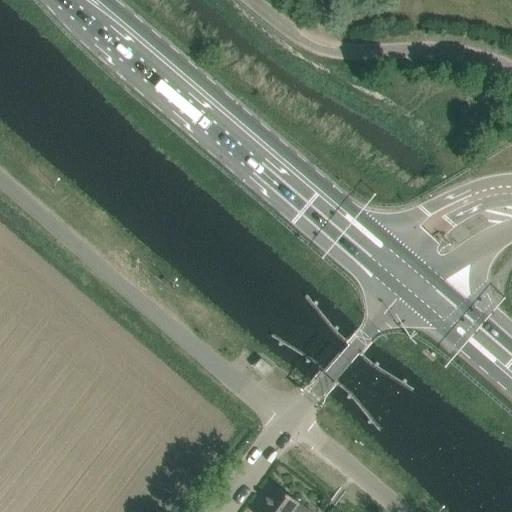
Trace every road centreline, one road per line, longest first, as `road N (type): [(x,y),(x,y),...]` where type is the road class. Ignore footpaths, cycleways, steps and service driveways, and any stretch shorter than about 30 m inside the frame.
road 1 (primary): [(87,10),(407,286)]
road 2 (unclassified): [(290,424),(0,176)]
road 3 (unclassified): [(511,70),(428,46),(312,45),(254,0)]
road 4 (unclassified): [(290,424),(407,286)]
road 5 (tertiary): [(511,192),(445,215),(407,286)]
road 6 (primary): [(511,378),(407,286)]
road 7 (unclassified): [(392,511),(290,424)]
